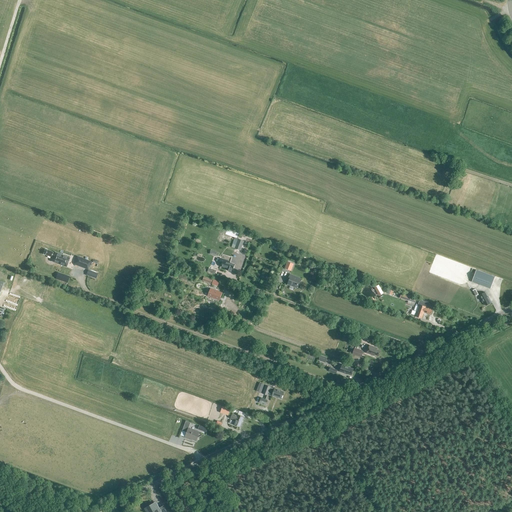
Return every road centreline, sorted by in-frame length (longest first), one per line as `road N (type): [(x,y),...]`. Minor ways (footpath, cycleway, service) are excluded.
road 1 (unclassified): [(107,506),(511,309)]
road 2 (track): [(342,395),(336,383),(83,287)]
road 3 (track): [(0,200),(90,233),(106,252),(100,277),(83,287),(0,262)]
road 4 (track): [(426,353),(234,282)]
